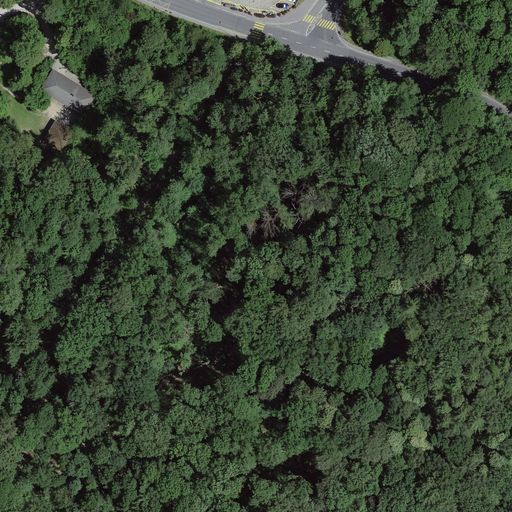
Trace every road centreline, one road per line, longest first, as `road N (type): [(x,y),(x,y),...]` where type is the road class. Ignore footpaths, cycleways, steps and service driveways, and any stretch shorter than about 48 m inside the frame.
road 1 (track): [(0,406),(263,32)]
road 2 (unclassified): [(511,125),(438,86),(302,44)]
road 3 (track): [(60,327),(80,427),(124,511)]
road 4 (unclassified): [(302,44),(172,0)]
